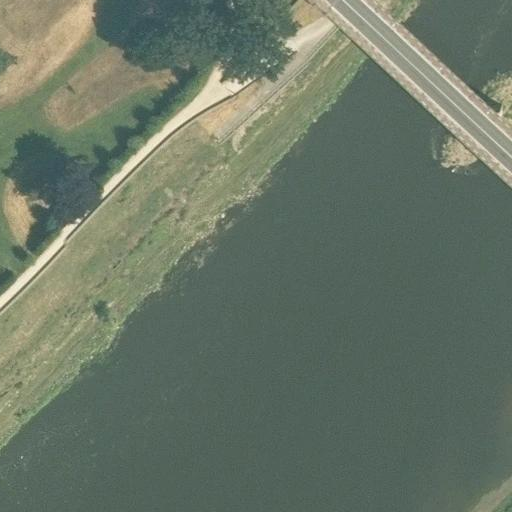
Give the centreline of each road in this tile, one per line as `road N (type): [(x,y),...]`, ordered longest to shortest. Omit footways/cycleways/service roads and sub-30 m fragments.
road 1 (track): [(202,93),(0,289)]
road 2 (primary): [(511,151),(350,0)]
